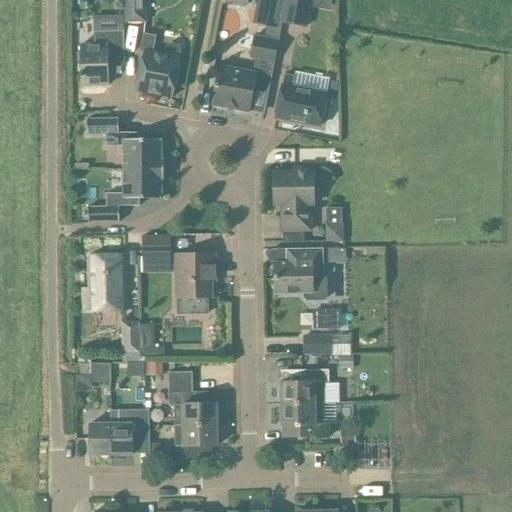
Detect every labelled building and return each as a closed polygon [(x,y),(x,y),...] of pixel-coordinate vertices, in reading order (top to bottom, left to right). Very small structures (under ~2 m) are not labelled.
[(145,22),(145,0),(125,0),(125,22),(145,22)] [(221,0),(221,4),(244,9),(246,0),(221,0)] [(261,0),(257,22),(256,24),(260,25),(267,27),(280,29),(281,22),(285,0),(261,0)] [(285,0),(281,22),(280,29),(281,29),(283,23),(299,26),(301,27),(301,26),(306,0),(285,0)] [(125,59),(124,31),(94,32),(94,44),(80,44),(81,86),(109,85),(109,59),(125,59)] [(156,36),(143,34),(140,52),(144,53),(136,91),(173,98),(182,50),(179,45),(169,43),(165,47),(164,55),(153,53),(156,36)] [(216,86),(212,105),(249,112),(254,90),(269,93),(273,73),(279,42),(254,37),(250,57),(256,58),(253,73),(219,66),(216,86)] [(295,76),(284,74),(276,118),(320,126),(326,95),(292,88),(295,76)] [(123,170),(164,169),(163,159),(161,159),(161,140),(139,140),(139,133),(118,133),(118,119),(87,119),(87,135),(106,135),(106,146),(123,146),(123,170)] [(164,169),(123,170),(123,193),(106,193),(106,207),(87,207),(87,223),(119,222),(119,206),(139,206),(139,199),(161,199),(161,180),(164,180),(164,169)] [(314,205),(314,169),(294,169),(294,173),(274,173),(274,205),(282,205),(282,231),(311,231),(311,205),(314,205)] [(0,202),(12,202),(13,202),(14,202),(12,180),(0,180),(0,202)] [(342,225),(326,225),(327,241),(343,241),(342,225)] [(171,257),(170,237),(142,237),(142,258),(171,257)] [(324,278),(323,249),(317,249),(297,249),(298,263),(275,264),(276,293),(304,293),(304,298),(307,301),(324,300),(327,297),(327,280),(324,278)] [(195,254),(176,254),(177,315),(208,314),(208,299),(211,299),(211,272),(215,271),(215,254),(195,254)] [(126,311),(125,255),(88,256),(89,289),(82,289),(83,312),(126,311)] [(341,309),(313,310),(314,330),(341,330),(341,309)] [(139,352),(139,322),(122,323),(123,352),(139,352)] [(155,324),(140,325),(140,350),(141,350),(142,358),(165,357),(165,348),(155,348),(155,324)] [(332,336),(303,336),(303,354),(332,354),(332,336)] [(340,356),(340,369),(352,369),(353,356),(340,356)] [(163,375),(162,362),(144,363),(145,376),(163,375)] [(110,375),(110,382),(111,382),(111,364),(92,365),(92,375),(110,375)] [(90,365),(80,365),(80,375),(91,375),(90,365)] [(323,404),(326,404),(326,382),(329,382),(328,370),(305,370),(305,383),(281,383),(281,405),(323,404)] [(175,425),(217,425),(217,404),(193,405),(192,372),(169,372),(169,406),(175,406),(175,425)] [(323,404),(281,405),(281,425),(283,425),(283,437),(330,437),(330,424),(323,424),(323,404)] [(111,411),(111,455),(133,455),(133,444),(150,444),(149,424),(149,410),(111,411)] [(111,455),(111,411),(111,425),(89,425),(89,455),(111,455)] [(218,446),(217,425),(175,425),(175,447),(169,447),(170,459),(194,459),(194,446),(218,446)] [(355,445),(355,431),(342,431),(343,445),(355,445)] [(160,454),(150,454),(150,466),(160,466),(160,454)]
